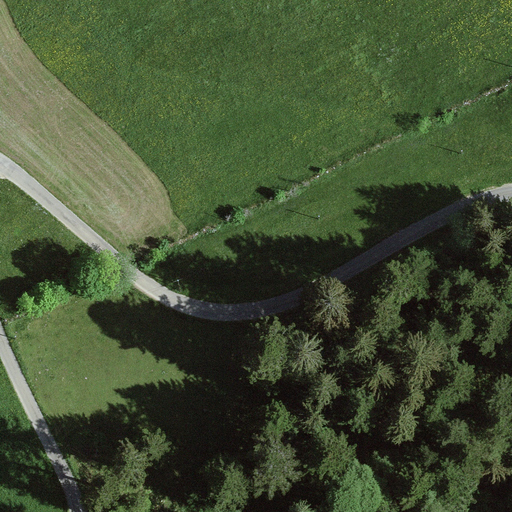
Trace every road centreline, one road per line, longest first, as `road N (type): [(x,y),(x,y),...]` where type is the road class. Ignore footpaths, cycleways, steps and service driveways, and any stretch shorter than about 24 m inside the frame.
road 1 (unclassified): [(0,156),(173,296),(237,315),(297,306),(511,196)]
road 2 (unclassified): [(0,331),(83,511)]
